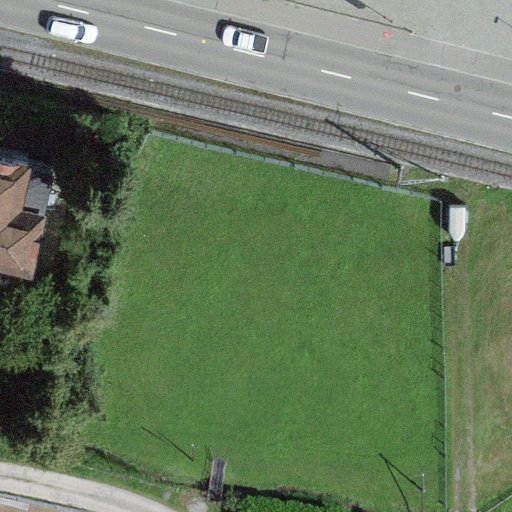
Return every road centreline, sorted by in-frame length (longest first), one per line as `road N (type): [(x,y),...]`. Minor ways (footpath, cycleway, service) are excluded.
road 1 (primary): [(32,0),(511,119)]
road 2 (track): [(460,198),(471,511)]
